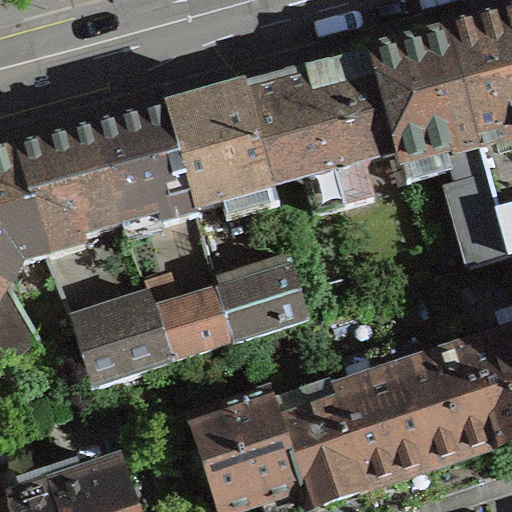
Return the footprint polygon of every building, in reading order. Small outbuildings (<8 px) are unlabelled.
[(511,16),(448,34),(479,146),(509,255),(511,254),(511,16)] [(479,146),(448,34),(446,35),(446,36),(370,56),(397,154),(401,167),(449,154),(479,146)] [(370,56),(366,57),(366,58),(327,68),(307,73),(344,208),(373,201),(365,172),(371,161),(397,154),(370,56)] [(344,208),(307,73),(288,78),(288,79),(248,90),(248,89),(245,90),(271,188),(297,181),(309,188),(317,216),(344,208)] [(271,188),(245,90),(167,111),(196,217),(198,216),(197,212),(222,205),(272,191),(271,188)] [(196,217),(167,111),(95,131),(121,228),(159,217),(162,226),(196,217)] [(121,228),(95,131),(18,152),(47,258),(84,247),(82,239),(121,228)] [(507,256),(509,255),(479,146),(449,154),(457,184),(447,187),(469,268),(507,256)] [(0,283),(7,288),(22,264),(47,258),(18,152),(0,157),(0,283)] [(217,293),(231,344),(251,338),(304,321),(298,298),(290,270),(258,280),(217,293)] [(38,345),(40,344),(7,288),(0,283),(0,373),(36,342),(38,345)] [(155,312),(171,364),(231,344),(217,293),(157,311),(155,312)] [(102,319),(75,328),(93,389),(141,373),(171,364),(155,312),(148,295),(135,300),(138,308),(102,319)] [(497,446),(511,441),(511,331),(496,337),(464,348),(497,446)] [(398,371),(431,469),(497,446),(464,348),(436,357),(398,370),(398,371)] [(335,392),(368,489),(431,469),(398,371),(398,370),(350,387),(337,391),(335,392)] [(335,391),(333,384),(326,386),(301,394),(307,412),(281,420),(279,421),(309,510),(368,489),(335,392),(335,391)] [(238,511),(262,504),(265,511),(301,511),(309,510),(279,421),(269,392),(189,419),(220,511),(238,511)] [(135,511),(120,466),(52,488),(53,490),(48,492),(55,511),(135,511)] [(55,511),(48,492),(53,490),(52,488),(10,502),(12,511),(55,511)]
